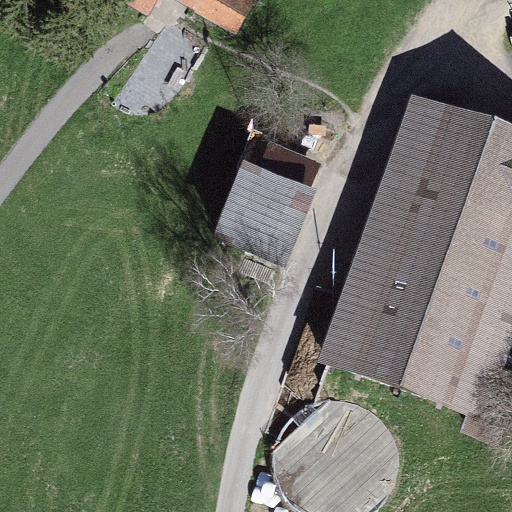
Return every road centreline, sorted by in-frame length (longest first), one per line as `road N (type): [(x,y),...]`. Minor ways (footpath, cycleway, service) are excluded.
road 1 (track): [(461,0),(393,84),(341,181),(269,374),(232,511)]
road 2 (track): [(130,41),(0,184)]
